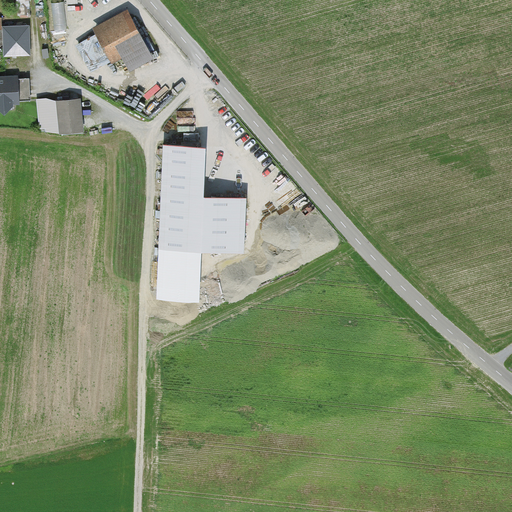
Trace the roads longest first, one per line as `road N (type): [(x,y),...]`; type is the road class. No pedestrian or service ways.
road 1 (unclassified): [(210,71),(407,292),(511,384)]
road 2 (track): [(151,128),(139,511)]
road 3 (residential): [(210,71),(151,128),(46,74)]
